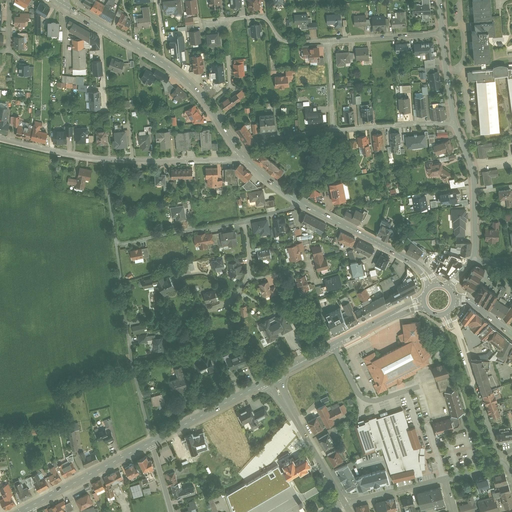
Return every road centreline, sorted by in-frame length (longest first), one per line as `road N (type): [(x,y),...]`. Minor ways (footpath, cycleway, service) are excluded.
road 1 (residential): [(242,154),(139,162),(0,140)]
road 2 (secondary): [(242,154),(188,81),(58,2)]
road 3 (secondary): [(271,378),(423,303)]
road 4 (residential): [(502,457),(444,313)]
road 5 (secondary): [(431,286),(416,263),(305,204)]
road 6 (tertiary): [(271,378),(344,503)]
road 7 (residential): [(473,259),(473,170),(452,122)]
road 8 (secondary): [(33,504),(152,440)]
road 9 (secondary): [(152,440),(271,378)]
road 10 (residential): [(208,24),(259,17),(286,42),(328,42)]
road 11 (residential): [(124,242),(243,218)]
